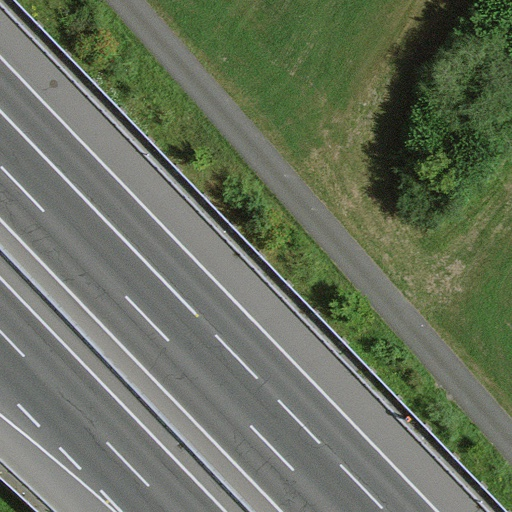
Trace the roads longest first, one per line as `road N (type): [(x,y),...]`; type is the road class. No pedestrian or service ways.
road 1 (track): [(511,441),(125,0)]
road 2 (motorway): [(196,346),(0,90)]
road 3 (motorway): [(196,346),(0,145)]
road 4 (motorway): [(0,335),(171,511)]
road 5 (motorway): [(359,511),(196,346)]
